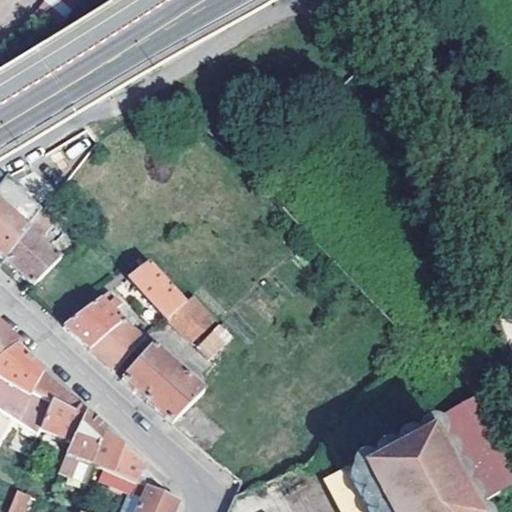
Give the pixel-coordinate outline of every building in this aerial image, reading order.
[(47,0),(43,7),(62,24),(80,0),(47,0)] [(59,29),(62,24),(43,7),(38,14),(59,29)] [(0,204),(0,254),(6,260),(29,230),(0,204)] [(45,210),(29,230),(6,260),(35,285),(62,259),(38,238),(55,219),(45,210)] [(75,241),(82,248),(95,235),(87,228),(75,241)] [(152,263),(130,279),(167,322),(187,304),(152,263)] [(119,307),(107,296),(64,328),(89,350),(122,321),(114,313),(119,307)] [(217,322),(193,298),(187,304),(167,322),(193,343),(217,322)] [(143,340),(122,321),(89,350),(114,373),(143,340)] [(0,363),(15,352),(21,349),(0,328),(0,363)] [(227,340),(217,331),(202,350),(212,358),(227,340)] [(201,386),(158,350),(126,384),(171,425),(229,370),(218,361),(206,372),(211,376),(201,386)] [(50,409),(57,391),(19,356),(15,352),(0,363),(0,411),(1,412),(38,438),(42,429),(50,409)] [(57,391),(50,409),(74,419),(78,410),(67,400),(57,391)] [(484,511),(481,505),(511,488),(511,466),(476,399),(344,471),(366,511),(484,511)] [(42,429),(74,443),(85,417),(81,413),(78,410),(74,419),(50,409),(42,429)] [(85,417),(74,443),(61,475),(86,485),(88,477),(93,466),(105,435),(95,426),(85,417)] [(105,435),(93,466),(135,484),(139,473),(141,468),(105,435)] [(131,494),(135,484),(93,466),(88,477),(131,494)] [(366,511),(344,471),(324,482),(339,511),(366,511)] [(172,511),(177,501),(138,485),(134,494),(143,498),(137,511),(172,511)] [(237,497),(229,511),(275,511),(268,498),(251,490),(237,497)] [(21,511),(28,496),(16,492),(8,511),(21,511)]
